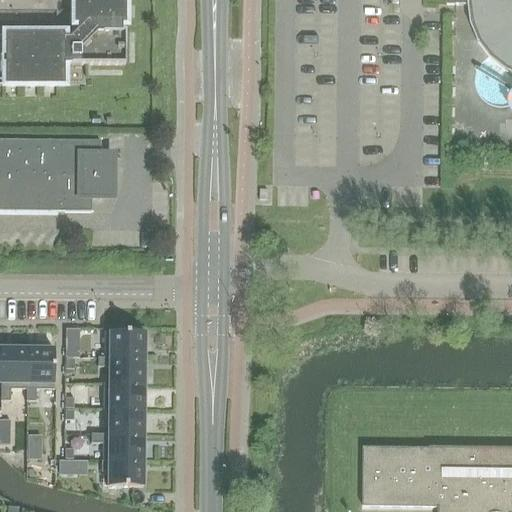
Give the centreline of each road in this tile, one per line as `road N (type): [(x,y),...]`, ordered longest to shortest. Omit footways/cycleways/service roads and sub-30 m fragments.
road 1 (unclassified): [(511,287),(378,286),(299,268),(223,268)]
road 2 (secondary): [(204,0),(201,268)]
road 3 (secondary): [(223,268),(221,0)]
road 4 (unclassified): [(0,287),(201,289)]
road 5 (secondary): [(211,444),(223,289)]
road 6 (secondary): [(201,289),(211,444)]
